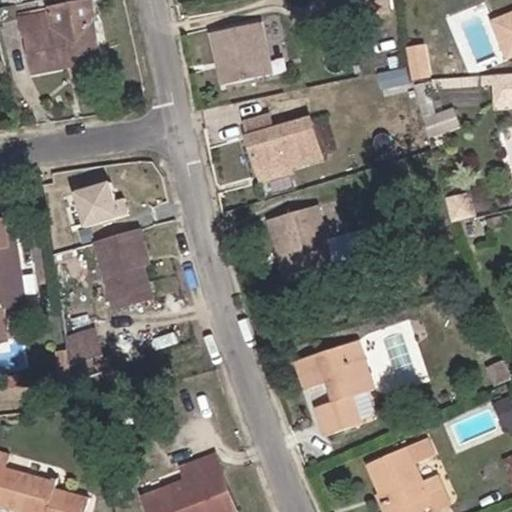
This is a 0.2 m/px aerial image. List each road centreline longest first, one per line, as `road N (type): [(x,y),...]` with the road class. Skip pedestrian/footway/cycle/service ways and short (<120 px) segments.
road 1 (residential): [(188,125),(240,328),(304,511)]
road 2 (residential): [(0,150),(188,125)]
road 3 (residential): [(162,0),(188,125)]
